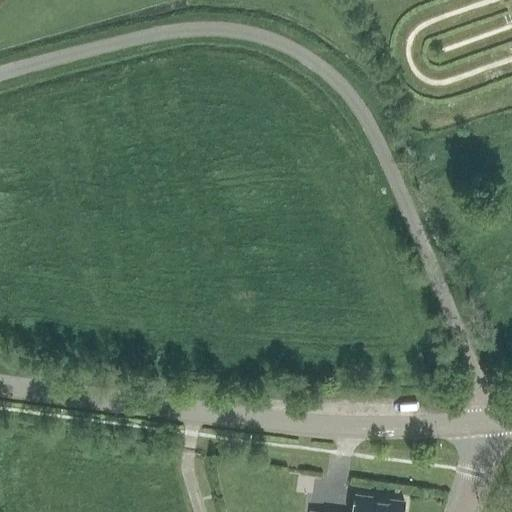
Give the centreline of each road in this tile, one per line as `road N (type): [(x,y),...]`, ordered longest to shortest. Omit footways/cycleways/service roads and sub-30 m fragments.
road 1 (unclassified): [(485,425),(452,316),(380,149),(347,94),(297,52),(215,28),(177,30),(0,73)]
road 2 (tertiary): [(0,389),(308,430),(485,425)]
